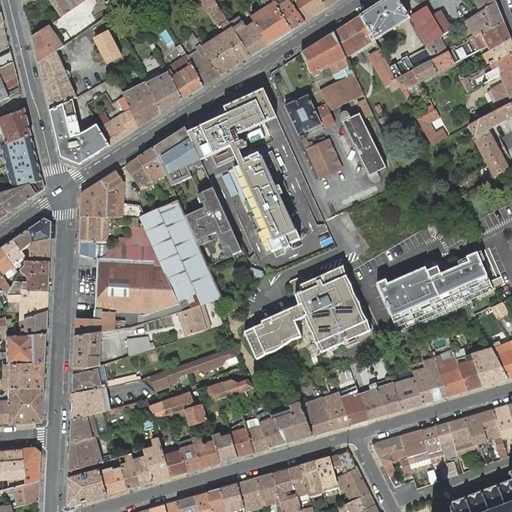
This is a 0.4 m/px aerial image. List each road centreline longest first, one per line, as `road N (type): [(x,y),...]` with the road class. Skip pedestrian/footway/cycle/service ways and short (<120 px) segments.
road 1 (tertiary): [(365,0),(60,194)]
road 2 (residential): [(90,511),(356,434)]
road 3 (tertiary): [(55,435),(60,194)]
road 4 (residential): [(60,194),(8,0)]
road 5 (residential): [(356,434),(511,389)]
road 6 (residential): [(391,504),(511,460)]
